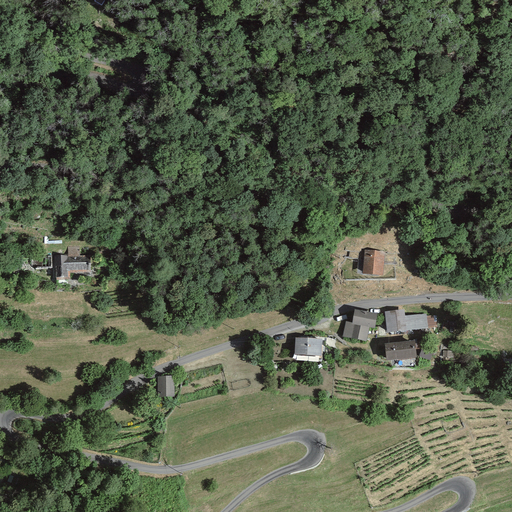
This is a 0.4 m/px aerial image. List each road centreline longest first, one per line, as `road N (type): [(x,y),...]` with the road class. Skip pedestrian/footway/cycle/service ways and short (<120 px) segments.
road 1 (unclassified): [(225,511),(258,483),(310,459),(310,439),(163,471),(34,446),(8,435),(4,416),(88,413),(152,372),(335,310),(511,295)]
road 2 (unclassified): [(511,216),(0,164)]
road 3 (unclassified): [(0,82),(56,73),(133,90),(141,79),(128,65),(0,42)]
